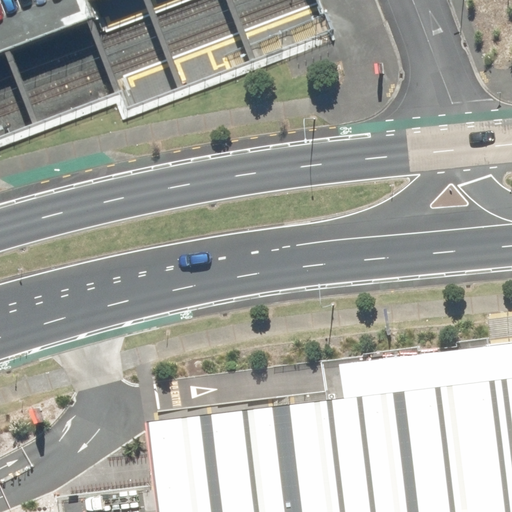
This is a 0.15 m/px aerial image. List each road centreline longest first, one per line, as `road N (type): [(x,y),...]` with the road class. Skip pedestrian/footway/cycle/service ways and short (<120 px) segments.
road 1 (primary): [(0,230),(244,172),(452,144)]
road 2 (primary): [(312,267),(179,289),(0,337)]
road 3 (primary): [(511,245),(312,267)]
road 4 (primary): [(452,144),(425,193),(312,267)]
